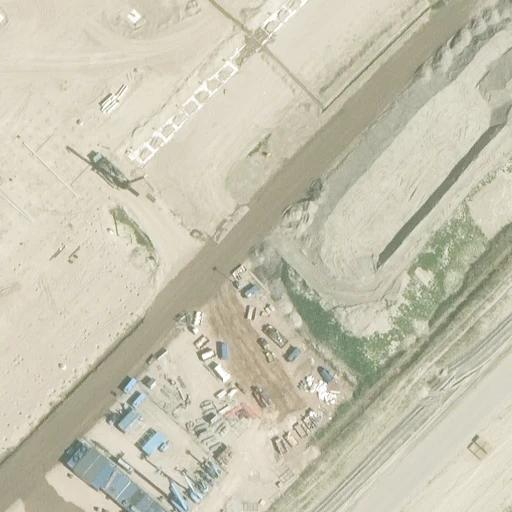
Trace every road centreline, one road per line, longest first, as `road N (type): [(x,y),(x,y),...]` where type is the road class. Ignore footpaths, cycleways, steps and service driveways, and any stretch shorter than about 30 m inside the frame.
road 1 (unclassified): [(511,319),(323,511)]
road 2 (unclassified): [(414,511),(511,414)]
